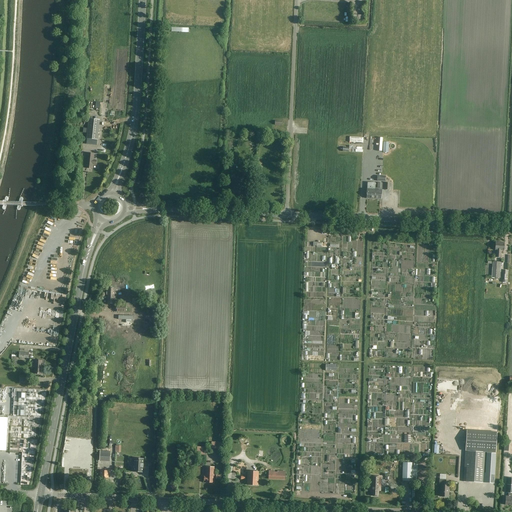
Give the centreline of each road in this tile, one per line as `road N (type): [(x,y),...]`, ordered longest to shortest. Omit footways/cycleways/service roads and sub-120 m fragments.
road 1 (unclassified): [(396,511),(41,493)]
road 2 (primary): [(41,493),(90,245)]
road 3 (tertiary): [(511,224),(286,214)]
road 4 (unclassified): [(286,214),(296,0)]
road 5 (primary): [(122,165),(135,110),(142,0)]
road 6 (tertiary): [(286,214),(151,209)]
